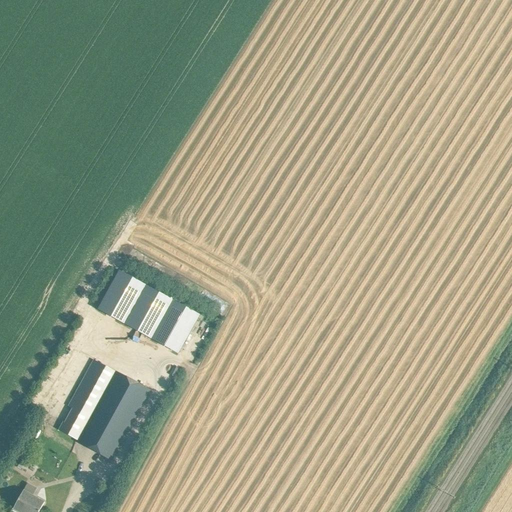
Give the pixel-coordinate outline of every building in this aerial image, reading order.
[(124,324),(146,285),(119,270),(98,309),(124,324)] [(151,339),(173,300),(146,285),(124,324),(151,339)] [(200,315),(173,300),(151,339),(179,354),(200,315)] [(79,441),(116,373),(93,361),(79,386),(84,388),(60,431),(79,441)] [(111,459),(117,446),(148,391),(116,373),(79,441),(111,459)] [(18,511),(38,511),(44,502),(36,497),(40,489),(28,482),(13,509),(18,511)]
